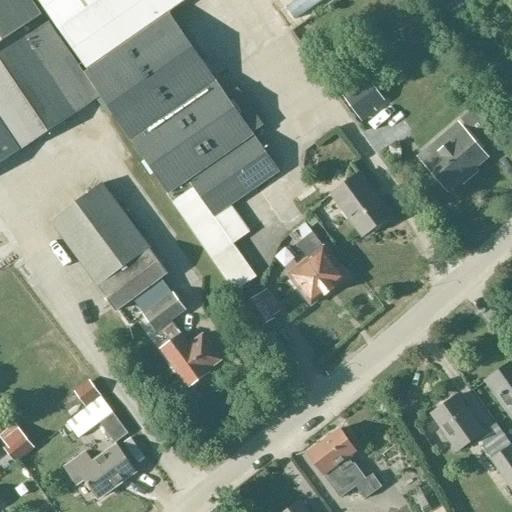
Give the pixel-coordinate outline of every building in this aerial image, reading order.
[(28,0),(0,0),(0,167),(100,98),(48,24),(0,56),(0,44),(40,16),(28,0)] [(41,0),(87,68),(83,71),(165,192),(235,292),(257,277),(234,245),(250,233),(230,203),(279,170),(168,10),(183,0),(41,0)] [(300,15),(319,0),(298,0),(292,5),(300,15)] [(412,18),(412,8),(399,8),(399,18),(412,18)] [(358,81),(349,69),(332,82),(340,94),(358,81)] [(384,101),(366,76),(342,94),(363,122),(377,111),(374,109),(384,101)] [(407,128),(415,123),(403,105),(395,109),(407,128)] [(437,156),(426,165),(448,191),(487,158),(481,151),(485,147),(497,137),(474,109),(461,120),(469,129),(465,132),(453,143),(447,135),(431,148),(437,156)] [(366,236),(389,219),(360,178),(336,195),(366,236)] [(158,332),(174,321),(187,312),(174,295),(162,279),(169,275),(152,252),(150,253),(103,188),(56,221),(103,286),(101,288),(118,311),(134,299),(158,332)] [(348,278),(313,233),(311,229),(319,223),(314,217),(295,231),(296,231),(290,236),(297,245),(298,244),(309,258),(289,274),(313,305),(348,278)] [(281,312),(268,290),(245,304),(260,329),(276,319),(274,316),(281,312)] [(192,345),(174,321),(158,332),(162,338),(164,336),(170,345),(162,350),(188,386),(223,362),(204,336),(192,345)] [(511,360),(483,380),(511,419),(511,360)] [(511,446),(496,424),(484,432),(458,395),(444,404),(430,415),(458,453),(477,440),(491,460),(511,490),(511,446)] [(115,443),(128,434),(113,414),(99,423),(115,443)] [(15,464),(35,449),(18,429),(2,441),(7,446),(3,449),(15,464)] [(324,478),(352,458),(358,453),(341,429),(306,454),(324,478)] [(98,496),(135,469),(118,446),(93,464),(86,453),(66,468),(76,483),(84,477),(98,496)] [(367,479),(352,458),(324,478),(341,499),(358,488),(366,500),(382,489),(373,475),(367,479)] [(21,498),(27,494),(23,487),(17,492),(21,498)] [(303,511),(297,503),(284,511),(303,511)]
